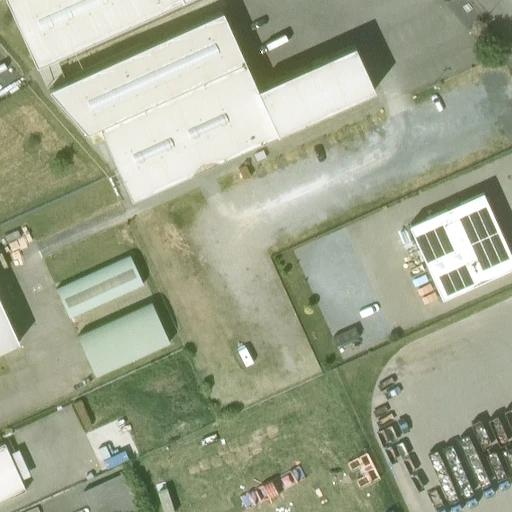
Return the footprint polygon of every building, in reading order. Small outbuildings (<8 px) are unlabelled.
[(5,0),(36,68),(186,0),(5,0)] [(221,12),(48,91),(86,134),(99,128),(98,128),(244,62),(221,12)] [(244,62),(98,128),(99,128),(131,200),(373,91),(353,46),(326,58),(324,55),(310,61),(311,65),(256,90),(244,62)] [(439,300),(511,268),(511,264),(481,192),(407,224),(439,300)] [(129,256),(56,289),(69,318),(142,284),(129,256)] [(0,301),(0,351),(19,343),(0,301)] [(151,302),(77,336),(95,376),(169,343),(151,302)] [(4,444),(0,445),(0,501),(25,491),(4,444)]
